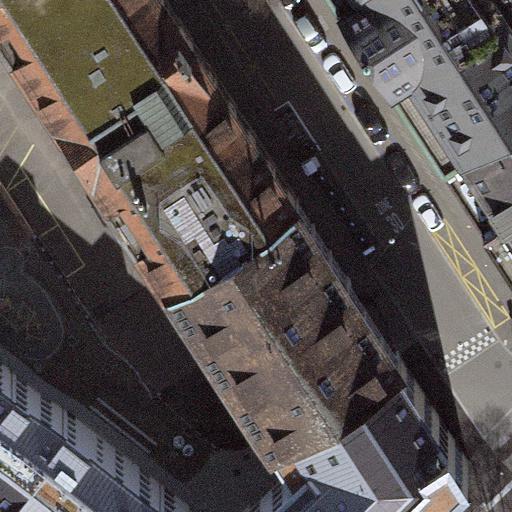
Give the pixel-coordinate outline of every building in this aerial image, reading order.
[(295,191),(169,0),(0,0),(0,16),(168,274),(169,273),(295,191)] [(511,0),(346,0),(443,149),(511,103),(511,0)] [(511,103),(443,149),(511,252),(511,103)] [(402,357),(295,191),(169,273),(276,439),(402,357)] [(0,508),(5,511),(199,511),(0,356),(0,508)] [(267,489),(289,511),(416,511),(470,461),(402,357),(276,439),(292,463),(267,489)] [(289,511),(267,489),(243,511),(289,511)]
